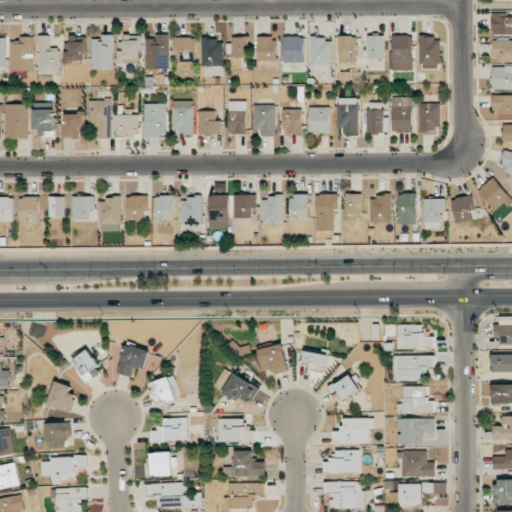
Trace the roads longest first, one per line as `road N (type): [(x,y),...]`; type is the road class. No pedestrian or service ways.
road 1 (secondary): [(511,264),(0,273)]
road 2 (secondary): [(0,302),(511,295)]
road 3 (residential): [(463,6),(0,12)]
road 4 (residential): [(461,162),(0,168)]
road 5 (residential): [(462,266),(462,511)]
road 6 (residential): [(462,0),(461,162)]
